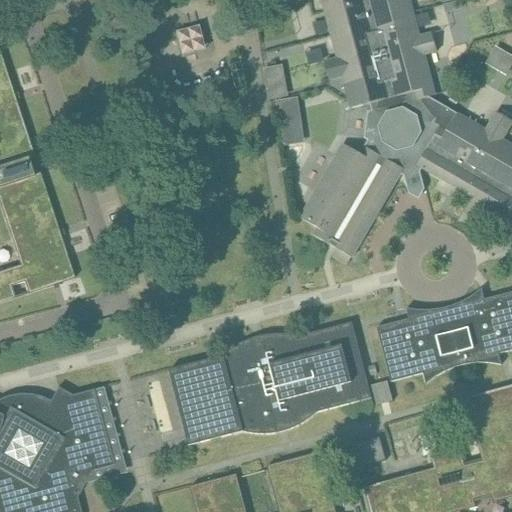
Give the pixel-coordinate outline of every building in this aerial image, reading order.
[(343,144),(300,219),(317,229),(313,236),(330,246),(336,249),(352,259),(374,222),(401,175),(405,177),(407,185),(422,180),(420,173),(422,169),(511,221),(511,145),(503,140),(511,124),(511,121),(497,113),(486,131),(457,114),(429,98),(435,96),(424,56),(437,52),(432,34),(420,37),(409,0),(321,0),(337,59),(325,63),(329,81),(342,78),(344,85),(351,110),(370,105),(372,111),(368,113),(364,139),(368,141),(360,154),(343,144)] [(199,24),(178,31),(184,52),(205,46),(199,24)] [(508,75),(511,67),(511,54),(497,46),(487,63),(508,75)] [(0,206),(20,266),(0,272),(0,303),(15,299),(11,287),(23,283),(27,295),(52,287),(51,283),(57,282),(58,285),(59,284),(74,279),(71,268),(60,237),(57,238),(55,233),(59,231),(40,174),(33,176),(28,161),(34,158),(15,101),(12,102),(10,96),(14,95),(0,53),(0,206)] [(297,100),(275,103),(278,126),(300,123),(297,100)] [(409,320),(377,328),(391,383),(423,374),(426,385),(437,377),(447,372),(456,368),(466,365),(477,364),(489,364),(502,366),(499,355),(500,355),(509,352),(511,351),(511,293),(485,300),(482,289),(471,297),(461,303),(451,307),(440,310),(429,311),(419,311),(406,309),(409,320)] [(224,356),(169,371),(189,447),(244,433),(255,435),(266,435),(278,434),(288,431),(298,427),(308,421),(317,414),(372,399),(369,389),(352,323),(297,337),(284,335),(271,335),(258,337),(245,342),(234,348),(224,356)] [(388,381),(371,385),(377,405),(393,400),(388,381)] [(378,484),(364,488),(370,511),(448,511),(449,511),(454,510),(454,511),(460,511),(476,508),(475,503),(492,498),(501,496),(502,501),(511,498),(511,386),(466,399),(466,402),(469,413),(479,448),(482,460),(465,464),(464,461),(460,448),(431,456),(434,469),(378,484)] [(0,511),(80,511),(77,498),(82,490),(87,480),(92,472),(114,466),(93,390),(72,396),(58,388),(46,399),(29,395),(19,395),(8,397),(0,400),(0,511)] [(380,438),(357,444),(363,468),(386,461),(380,438)] [(246,511),(237,475),(190,488),(196,511),(336,511),(320,453),(267,467),(279,511),(246,511)] [(251,490),(265,486),(261,472),(247,476),(251,490)]
